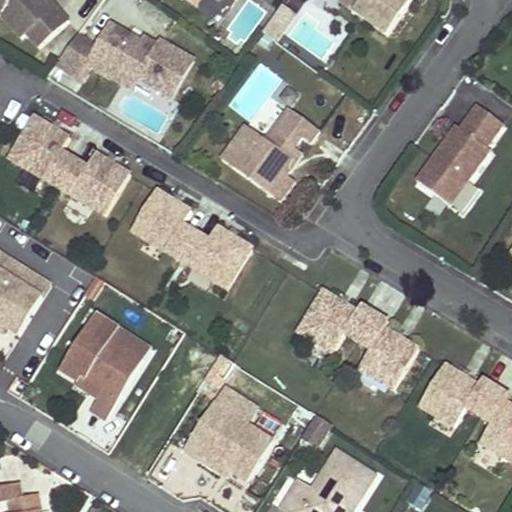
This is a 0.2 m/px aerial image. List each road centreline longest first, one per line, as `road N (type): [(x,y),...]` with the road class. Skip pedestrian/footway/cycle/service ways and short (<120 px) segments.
road 1 (residential): [(350,219),(299,237),(38,84),(10,81)]
road 2 (residential): [(485,0),(350,219)]
road 3 (residential): [(350,219),(511,325)]
road 4 (residential): [(0,414),(164,511)]
